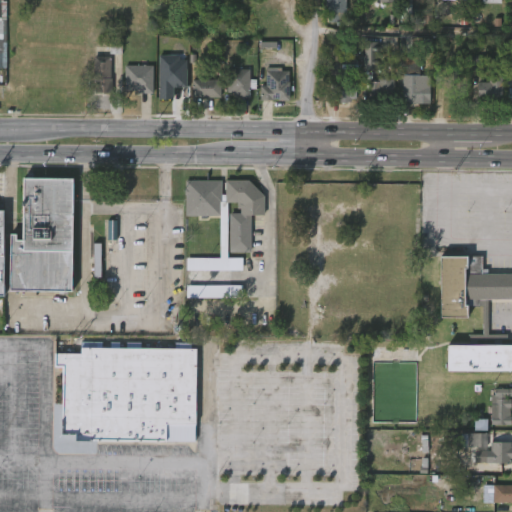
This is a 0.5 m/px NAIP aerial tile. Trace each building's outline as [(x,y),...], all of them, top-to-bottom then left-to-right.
[(346,0),(346,2),(345,2),(345,12),(343,12),(343,22),(339,23),(339,26),(336,26),(336,22),(328,22),(327,0),(346,0)] [(395,0),(364,0),(364,2),(372,2),(372,15),(389,15),(389,0),(395,0)] [(469,0),(469,9),(477,9),(477,15),(494,16),(494,0),(469,0)] [(110,78),(110,93),(94,93),(94,81),(93,81),(93,56),(110,56),(110,78)] [(418,58),(418,76),(428,77),(428,105),(413,105),(413,102),(401,102),(401,76),(397,76),(397,58),(418,58)] [(87,69),(87,105),(104,105),(103,59),(97,59),(98,69),(87,69)] [(140,92),(122,92),(123,65),(152,65),(151,93),(140,92)] [(249,69),(250,98),(241,98),(241,96),(233,96),(233,92),(227,92),(227,69),(249,69)] [(262,99),(258,99),(258,86),(265,86),(265,70),(287,70),(287,100),(262,99)] [(500,73),(502,105),(492,105),(492,100),(476,99),(476,83),(488,82),(487,73),(500,73)] [(146,78),(118,78),(117,104),(146,105),(146,78)] [(382,78),(392,80),(392,96),(366,95),(366,82),(375,82),(375,80),(378,80),(378,78),(382,78)] [(193,96),(190,96),(190,79),(218,80),(218,97),(193,96)] [(467,81),(467,105),(442,104),(442,101),(436,101),(436,86),(444,86),(444,89),(458,89),(458,81),(467,81)] [(243,82),(221,82),(220,108),(242,108),(243,82)] [(282,113),(282,83),(259,83),(259,98),(253,98),(253,113),(282,113)] [(349,100),(349,105),(337,104),(337,100),(330,100),(330,84),(354,84),(354,100),(349,100)] [(395,115),(421,116),(422,88),(395,87),(395,115)] [(185,111),(214,110),(213,92),(185,92),(185,111)] [(495,110),(496,93),(471,92),(470,109),(495,110)] [(386,93),(356,93),(356,114),(387,113),(386,93)] [(349,100),(330,99),(329,115),(348,116),(349,100)] [(73,179),(71,292),(9,291),(10,234),(16,234),(16,240),(22,240),(23,178),(73,179)] [(246,179),(262,195),(262,215),(238,215),(238,208),(235,208),(235,202),(226,202),(226,258),(241,258),(241,270),(184,270),(184,257),(218,257),(218,202),(184,202),(184,180),(220,180),(220,194),(223,194),(223,179),(246,179)] [(213,229),(214,193),(178,193),(178,228),(213,229)] [(245,265),(244,228),(257,228),(256,204),(246,204),(246,193),(218,193),(218,215),(230,215),(230,226),(222,226),(222,265),(245,265)] [(214,268),(221,268),(220,215),(213,215),(214,268)] [(481,255),(481,268),(487,268),(487,273),(511,273),(511,299),(487,299),(488,333),(507,333),(508,340),(501,340),(501,345),(511,345),(511,371),(448,371),(447,346),(469,346),(469,334),(482,334),(482,304),(468,304),(468,316),(438,317),(438,255),(481,255)] [(179,283),(235,282),(235,271),(179,272),(179,283)] [(180,310),(235,310),(235,298),(180,298),(180,310)] [(196,349),(196,443),(92,442),(92,445),(73,445),(72,439),(60,438),(61,368),(54,368),(54,354),(80,354),(80,348),(196,349)] [(511,358),(440,357),(440,383),(511,384),(511,358)] [(511,396),(503,396),(503,398),(510,398),(508,416),(510,416),(510,425),(489,424),(490,395),(493,395),(493,388),(511,388),(511,396)] [(499,432),(500,443),(511,443),(511,454),(510,454),(511,464),(485,464),(485,449),(473,449),(472,432),(499,432)] [(493,474),(508,474),(508,455),(493,455),(493,474)] [(511,485),(511,502),(492,502),(492,485),(511,485)] [(475,511),(511,511),(511,497),(476,498),(475,511)]
